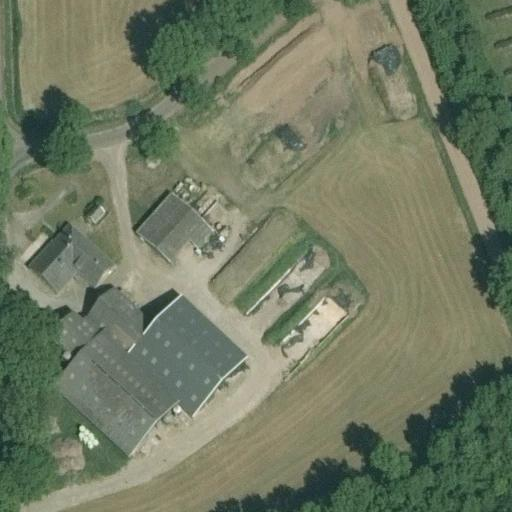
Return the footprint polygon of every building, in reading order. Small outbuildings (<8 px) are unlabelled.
[(141,231),(171,262),(193,241),(202,250),(218,233),(179,194),(141,231)] [(95,226),(105,215),(111,209),(103,201),(97,208),(87,219),(95,226)] [(115,270),(69,229),(55,244),(54,243),(29,271),(57,297),(77,275),(95,291),(115,270)] [(281,304),(299,309),(304,288),(286,284),(281,304)] [(183,303),(157,331),(127,303),(130,300),(122,292),(119,295),(114,291),(98,308),(82,324),(74,317),(51,341),(76,366),(54,390),(129,460),(179,406),(193,420),(247,362),(183,303)] [(304,328),(295,337),(310,354),(320,345),(304,328)] [(282,359),(264,371),(271,380),(288,368),(282,359)]
